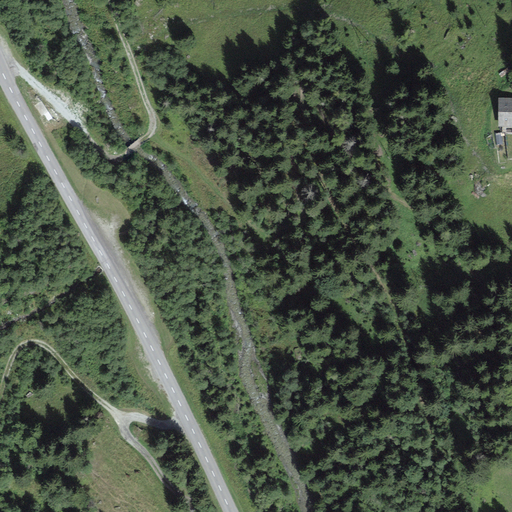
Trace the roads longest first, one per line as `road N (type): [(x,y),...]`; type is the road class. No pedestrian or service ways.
road 1 (tertiary): [(230,511),(0,65)]
road 2 (track): [(0,54),(97,146),(120,156),(147,136),(153,116),(110,0)]
